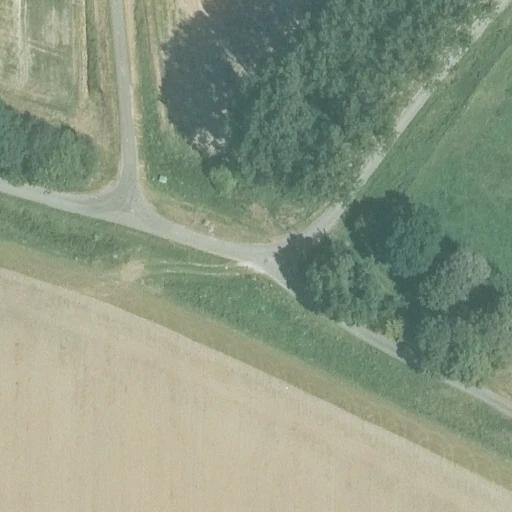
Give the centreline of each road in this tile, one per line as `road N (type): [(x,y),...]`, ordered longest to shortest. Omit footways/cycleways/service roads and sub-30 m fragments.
road 1 (unclassified): [(267,258),(309,238),(353,191),(507,0)]
road 2 (unclassified): [(511,417),(338,325),(267,258)]
road 3 (unclassified): [(130,221),(109,0)]
road 4 (unclassified): [(267,258),(130,221)]
road 5 (unclassified): [(130,221),(0,188)]
